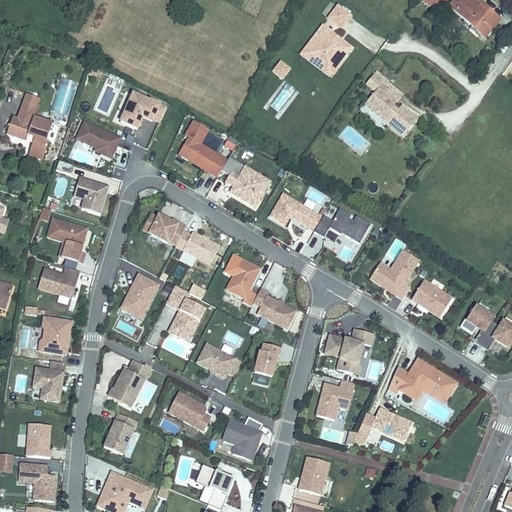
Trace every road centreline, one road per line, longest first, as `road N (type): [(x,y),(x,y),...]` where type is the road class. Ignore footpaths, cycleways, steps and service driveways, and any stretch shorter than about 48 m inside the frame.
road 1 (residential): [(82,511),(92,334),(137,167),(327,282)]
road 2 (residential): [(265,511),(327,282)]
road 3 (residential): [(327,282),(511,394)]
